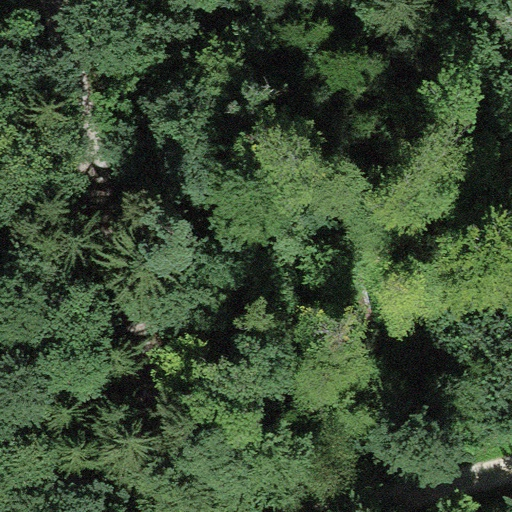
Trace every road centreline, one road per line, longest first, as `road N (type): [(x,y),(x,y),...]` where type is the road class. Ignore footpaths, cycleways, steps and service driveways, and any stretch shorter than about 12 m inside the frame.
road 1 (track): [(176,511),(151,466),(48,0)]
road 2 (track): [(511,464),(333,511)]
